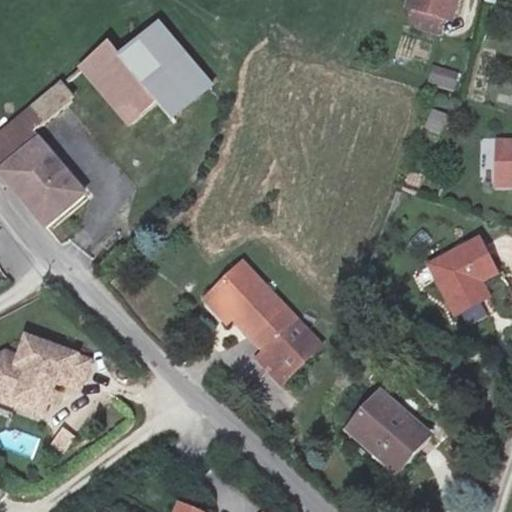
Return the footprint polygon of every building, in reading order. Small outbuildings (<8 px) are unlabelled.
[(399,33),(410,36),(435,44),(443,46),(457,0),(411,0),(410,4),(399,33)] [(162,35),(122,68),(177,131),(214,98),(162,35)] [(431,60),(435,44),(410,36),(405,51),(431,60)] [(177,131),(122,68),(110,54),(0,144),(0,188),(48,243),(88,208),(34,146),(77,110),(132,170),(177,131)] [(426,85),(454,93),(459,74),(431,66),(426,85)] [(423,130),(440,135),(447,114),(430,109),(423,130)] [(511,154),(509,154),(498,186),(511,190),(511,154)] [(511,190),(498,186),(496,192),(511,197),(511,190)] [(478,252),(428,277),(453,327),(478,314),(471,298),(479,294),(495,286),(478,252)] [(274,379),(312,353),(263,286),(223,312),(274,379)] [(471,298),(478,314),(486,310),(479,294),(471,298)] [(17,372),(15,378),(3,374),(0,374),(0,409),(14,414),(12,421),(40,431),(54,395),(76,404),(87,377),(24,353),(17,372)] [(14,414),(0,409),(0,374),(3,374),(15,378),(17,372),(3,366),(0,367),(0,416),(12,421),(14,414)] [(392,484),(426,448),(379,402),(344,439),(392,484)] [(0,445),(0,447),(32,460),(40,441),(7,428),(0,445)] [(51,445),(65,455),(75,438),(61,429),(51,445)]
